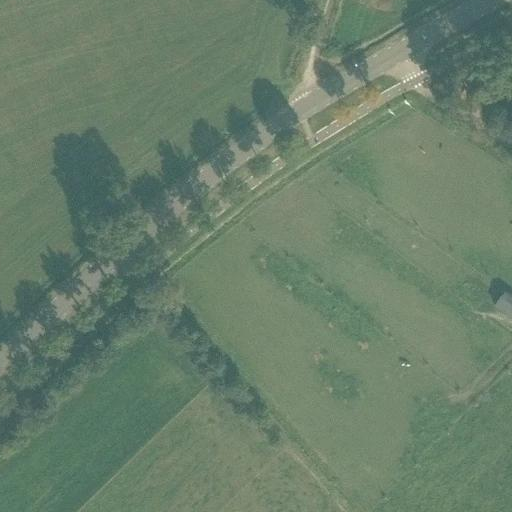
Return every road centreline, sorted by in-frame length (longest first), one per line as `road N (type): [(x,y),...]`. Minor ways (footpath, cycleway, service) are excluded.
road 1 (tertiary): [(0,366),(225,168),(304,111),(499,0)]
road 2 (track): [(394,60),(414,81),(511,139)]
